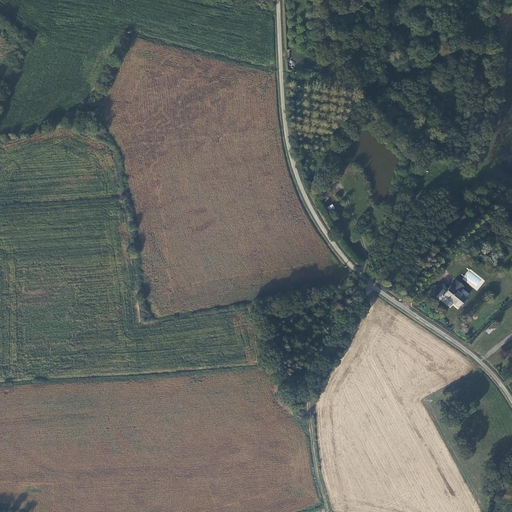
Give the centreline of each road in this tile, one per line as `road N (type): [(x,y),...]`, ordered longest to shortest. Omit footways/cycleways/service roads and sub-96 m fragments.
road 1 (unclassified): [(511,400),(467,350),(359,275),(313,213),(289,151),(278,0)]
road 2 (track): [(367,282),(308,388),(327,509),(317,511)]
